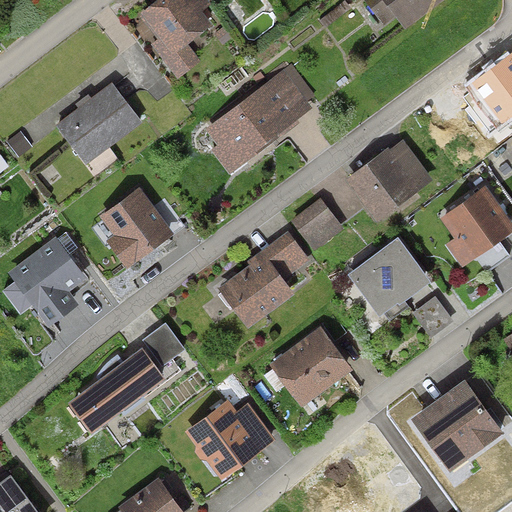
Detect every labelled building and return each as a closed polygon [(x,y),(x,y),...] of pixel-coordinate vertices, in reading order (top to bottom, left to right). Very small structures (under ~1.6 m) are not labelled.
[(187,0),(165,0),(150,11),(176,46),(206,25),(187,0)] [(438,0),(389,0),(408,23),(438,0)] [(511,112),(511,58),(477,85),(503,119),(511,112)] [(295,115),(269,84),(212,130),(238,161),(295,115)] [(136,121),(111,88),(62,125),(88,158),(136,121)] [(388,153),(353,180),(381,217),(416,190),(388,153)] [(170,234),(139,193),(105,218),(119,236),(112,241),(129,264),(170,234)] [(508,231),(481,194),(446,219),(472,256),(508,231)] [(346,229),(320,198),(291,221),(317,252),(346,229)] [(428,280),(398,241),(354,275),(383,314),(428,280)] [(80,278),(54,243),(13,273),(50,322),(73,304),(63,291),(80,278)] [(249,320),(288,293),(265,261),(226,288),(249,320)] [(346,368),(319,333),(278,364),(305,399),(346,368)] [(162,379),(142,352),(72,403),(92,430),(162,379)] [(499,432),(466,386),(419,419),(453,465),(499,432)] [(256,448),(226,408),(193,432),(223,472),(256,448)] [(32,511),(10,480),(0,487),(0,511),(32,511)] [(178,511),(156,483),(125,506),(129,511),(178,511)]
